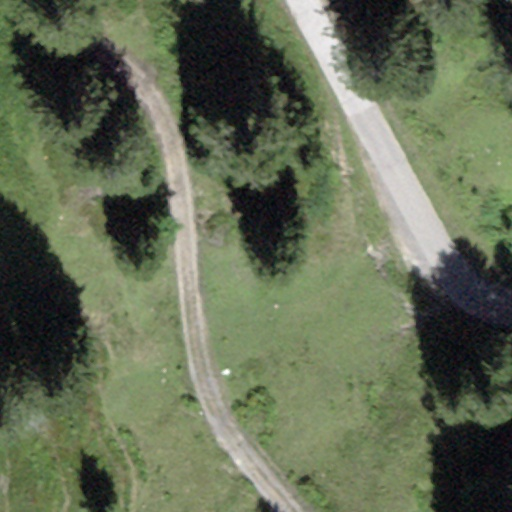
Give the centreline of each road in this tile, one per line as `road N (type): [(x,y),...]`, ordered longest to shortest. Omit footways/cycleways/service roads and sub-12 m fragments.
road 1 (track): [(36,0),(154,101),(173,141),(215,419),(254,477),(291,511)]
road 2 (track): [(305,0),(427,247),(457,281),(511,306)]
